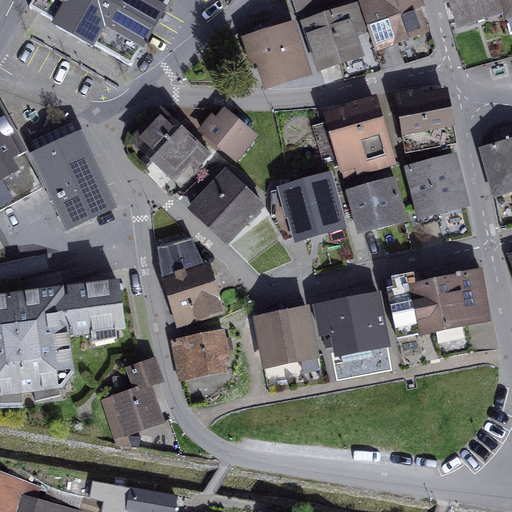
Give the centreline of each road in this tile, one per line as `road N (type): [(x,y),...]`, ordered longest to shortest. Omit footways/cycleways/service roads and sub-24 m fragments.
road 1 (residential): [(511,463),(484,476),(403,482),(248,459),(194,430),(173,393),(138,182)]
road 2 (residential): [(138,182),(271,294),(489,245)]
road 3 (residential): [(451,65),(315,99),(145,92)]
road 4 (residential): [(489,245),(461,103)]
road 5 (residential): [(243,0),(145,92)]
road 6 (residential): [(114,119),(0,67)]
